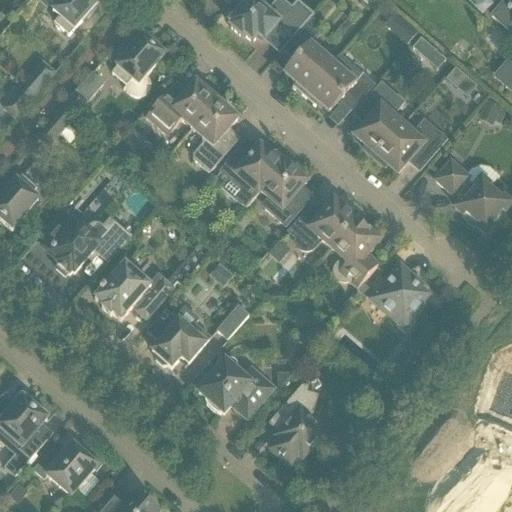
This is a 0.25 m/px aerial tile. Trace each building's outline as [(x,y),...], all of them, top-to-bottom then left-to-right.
[(43,0),(55,10),(52,14),(58,19),(53,25),(68,38),(95,8),(96,9),(101,3),(102,0),(43,0)] [(278,26),(294,40),(305,27),(313,17),(297,3),(291,10),(279,0),(278,0),(266,14),(250,1),(229,26),(231,28),(229,30),(241,40),(243,38),(251,45),(257,39),(263,44),(278,26)] [(511,10),(504,3),(491,19),(508,33),(511,29),(511,10)] [(386,30),(401,43),(412,31),(396,18),(386,30)] [(303,100),(332,66),(311,48),(318,39),(305,27),(294,40),(281,54),(294,65),(283,77),(294,87),(292,90),(303,100)] [(412,31),(401,43),(407,48),(417,36),(412,31)] [(122,94),(129,100),(135,103),(141,103),(146,100),(149,95),(150,89),(148,83),(144,80),(164,58),(151,47),(153,43),(152,39),(149,36),(144,36),(141,38),(136,44),(137,45),(111,75),(126,89),(122,94)] [(414,53),(427,64),(435,55),(422,44),(414,53)] [(445,63),(435,55),(427,64),(437,73),(445,63)] [(332,66),(303,100),(314,109),(317,106),(328,116),(336,107),(338,104),(350,114),(351,115),(364,100),(375,88),(361,76),(361,77),(339,58),(332,66)] [(34,99),(53,76),(42,66),(22,89),(34,99)] [(457,91),(466,81),(454,71),(446,81),(457,91)] [(479,92),(466,81),(457,91),(470,102),(479,92)] [(204,93),(195,85),(181,101),(170,92),(157,107),(145,121),(161,135),(166,135),(175,124),(181,124),(191,132),(216,104),(214,102),(214,98),(208,93),(204,93)] [(373,161),(401,129),(390,120),(402,106),(381,88),(358,114),(368,123),(354,139),(365,148),(362,152),(373,161)] [(14,121),(34,99),(22,89),(3,111),(14,121)] [(67,127),(86,105),(75,95),(56,118),(67,127)] [(218,105),(216,104),(191,132),(201,141),(202,147),(192,158),(192,162),(209,176),(220,162),(233,147),(223,138),(237,122),(228,114),(228,110),(222,105),(218,105)] [(499,126),(504,115),(501,113),(486,105),(478,122),(491,129),(494,124),(499,126)] [(47,150),(67,127),(56,118),(36,140),(47,150)] [(445,144),(423,125),(411,139),(401,129),(373,161),(384,170),(387,167),(397,176),(411,160),(422,169),(445,144)] [(121,148),(108,163),(121,174),(134,159),(121,148)] [(235,202),(242,208),(245,211),(257,198),(257,197),(285,164),(276,156),(272,156),(269,159),(259,150),(258,151),(247,163),(237,155),(229,164),(220,175),(242,194),(235,202)] [(308,203),(298,194),(305,185),(295,176),(295,172),(285,164),(257,197),(257,198),(260,195),(268,202),(262,210),(285,229),(308,203)] [(473,189),(467,183),(469,181),(450,164),(447,168),(433,183),(452,199),(455,196),(461,202),(454,211),(463,219),(465,217),(473,223),(472,224),(473,225),(473,224),(477,227),(475,229),(484,238),(493,228),(491,226),(501,215),(503,216),(511,207),(481,180),(473,189)] [(0,223),(11,233),(38,203),(31,197),(36,191),(21,178),(0,202),(0,223)] [(341,213),(332,205),(320,219),(310,210),(289,235),(295,241),(295,243),(295,245),(295,247),(296,248),(297,250),(298,251),(299,253),(301,254),(302,254),(304,255),(306,255),(308,255),(309,254),(311,253),(313,252),(314,251),(321,243),(331,252),(355,224),(354,223),(354,218),(346,211),(341,213)] [(130,239),(109,221),(101,230),(98,227),(94,228),(87,231),(85,234),(84,233),(84,234),(76,227),(73,230),(66,224),(45,248),(52,255),(50,256),(58,263),(56,266),(58,268),(55,271),(64,279),(67,276),(69,278),(71,275),(73,276),(86,262),(93,255),(106,267),(130,239)] [(355,224),(331,252),(344,263),(340,265),(338,266),(337,267),(335,268),(334,270),(334,271),(333,273),(333,275),(333,277),(334,278),(334,280),(335,281),(337,283),(338,284),(339,285),(341,285),(343,286),(345,286),(346,285),(348,285),(357,292),(370,277),(378,268),(366,258),(373,250),(378,244),(372,239),(368,236),(369,231),(360,224),(356,225),(355,224)] [(180,289),(202,264),(193,256),(166,286),(157,278),(148,288),(124,267),(104,290),(102,289),(99,294),(100,295),(94,301),(102,309),(101,311),(110,318),(111,317),(120,324),(133,309),(137,312),(135,315),(145,323),(173,292),(172,291),(176,286),(180,289)] [(222,292),(232,280),(219,268),(209,280),(222,292)] [(399,268),(369,303),(397,327),(394,330),(404,338),(415,325),(412,323),(424,309),(421,307),(428,298),(421,292),(423,289),(414,281),(399,268)] [(277,292),(269,301),(278,309),(286,300),(277,292)] [(227,345),(228,344),(249,319),(238,309),(216,334),(227,345)] [(165,315),(147,335),(159,345),(151,354),(155,358),(155,363),(162,369),(167,368),(171,372),(180,361),(188,367),(195,358),(205,348),(204,347),(210,341),(194,328),(194,327),(198,323),(184,311),(174,322),(165,315)] [(316,326),(310,333),(316,338),(322,331),(316,326)] [(416,364),(405,353),(387,374),(398,384),(416,364)] [(224,365),(198,395),(207,403),(206,405),(205,403),(204,404),(205,406),(207,408),(209,410),(211,412),(213,414),(215,416),(218,417),(220,418),(221,417),(219,416),(220,415),(223,417),(229,410),(232,406),(236,410),(235,412),(247,422),(260,407),(272,392),(257,379),(249,372),(241,380),(235,374),(236,373),(236,372),(237,370),(237,369),(236,367),(236,366),(235,365),(234,364),(232,363),(231,363),(229,363),(228,363),(226,363),(225,364),(224,365)] [(291,377),(277,377),(277,393),(291,377)] [(511,384),(510,384),(500,418),(511,421),(511,384)] [(307,455),(319,442),(318,430),(307,421),(311,416),(316,399),(305,396),(307,391),(302,389),(270,426),(280,435),(278,437),(279,441),(280,442),(270,453),(278,460),(279,459),(282,462),(281,462),(289,469),(299,457),(299,455),(306,455),(307,455)] [(0,445),(15,459),(3,472),(14,481),(16,479),(18,480),(23,475),(21,473),(34,458),(52,437),(41,428),(46,422),(43,419),(45,415),(33,405),(30,408),(22,400),(14,409),(1,399),(0,400),(0,445)] [(423,419),(381,479),(401,500),(403,498),(401,497),(426,472),(461,506),(491,477),(449,434),(439,444),(436,440),(432,443),(418,429),(425,420),(423,419)] [(86,463),(80,457),(81,456),(72,448),(61,460),(52,452),(33,473),(43,482),(46,479),(70,500),(77,492),(85,500),(98,485),(89,478),(94,473),(95,474),(100,469),(89,459),(86,463)] [(117,509),(106,499),(94,511),(151,511),(150,509),(146,506),(141,504),(136,500),(130,508),(127,506),(125,509),(117,509)]
